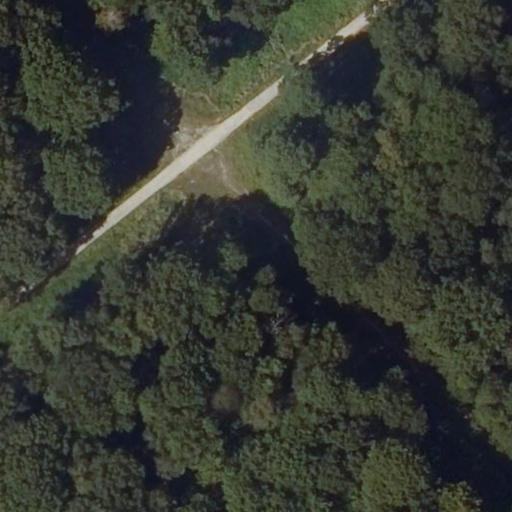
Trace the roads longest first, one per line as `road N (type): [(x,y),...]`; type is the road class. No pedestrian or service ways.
road 1 (track): [(386,0),(0,307)]
road 2 (track): [(194,151),(511,464)]
road 3 (track): [(194,151),(45,0)]
